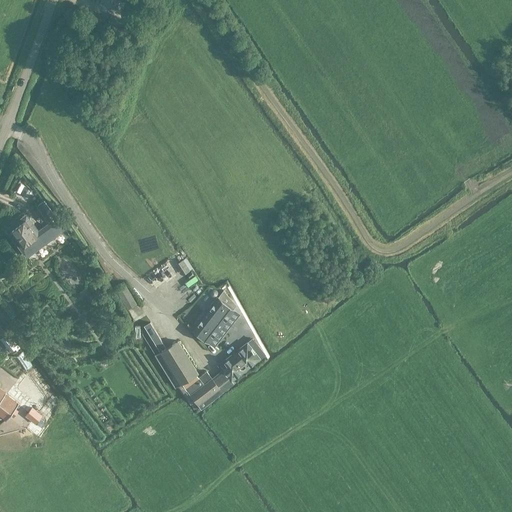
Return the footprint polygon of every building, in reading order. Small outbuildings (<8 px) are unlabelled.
[(100,0),(100,3),(117,9),(120,1),(122,2),(122,0),(100,0)] [(122,27),(125,19),(111,13),(108,21),(122,27)] [(36,206),(49,222),(56,217),(44,200),(36,206)] [(50,262),(31,237),(46,226),(40,219),(44,217),(39,210),(28,218),(25,214),(18,220),(21,223),(11,230),(40,269),(50,262)] [(58,220),(37,235),(37,236),(39,238),(50,230),(55,237),(65,229),(58,220)] [(53,260),(68,249),(62,241),(47,253),(53,260)] [(189,270),(182,260),(177,263),(184,274),(189,270)] [(124,297),(132,292),(126,283),(118,288),(124,297)] [(233,309),(237,304),(224,290),(193,329),(210,342),(234,310),(233,309)] [(125,298),(130,307),(138,302),(133,293),(125,298)] [(160,351),(180,384),(182,383),(185,387),(201,408),(223,391),(220,387),(231,378),(232,380),(259,357),(247,343),(219,365),(224,371),(213,379),(212,378),(204,384),(196,374),(198,373),(178,340),(160,351)] [(0,414),(5,419),(6,419),(18,403),(18,402),(0,388),(0,414)] [(32,407),(26,415),(36,423),(42,415),(32,407)]
